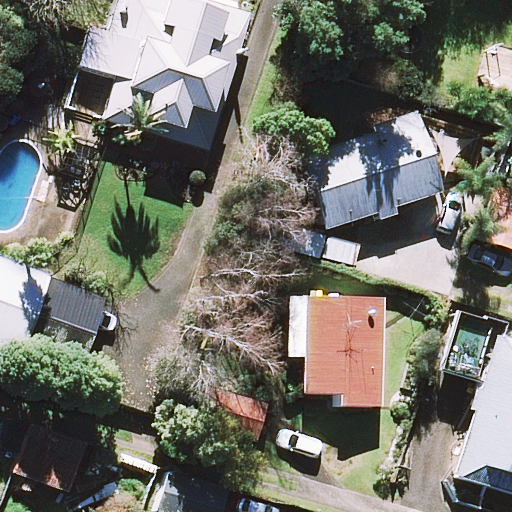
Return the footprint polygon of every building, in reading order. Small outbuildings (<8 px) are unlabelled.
[(167,0),(93,0),(74,70),(137,87),(127,123),(206,145),(241,21),(167,0)] [(478,87),(511,97),(511,60),(487,54),(478,87)] [(319,231),(372,215),(375,226),(394,221),(391,209),(436,195),(415,124),(298,159),(319,231)] [(511,196),(490,191),(476,243),(511,253),(511,196)] [(102,302),(0,263),(0,347),(17,354),(20,347),(77,369),(102,302)] [(376,409),(377,301),(284,300),(283,361),(299,361),(298,397),(333,397),(333,409),(376,409)] [(511,347),(488,341),(450,482),(511,498),(511,347)] [(266,408),(226,393),(213,428),(253,443),(266,408)] [(82,445),(26,428),(11,477),(66,494),(82,445)] [(218,511),(224,495),(164,476),(152,511),(218,511)]
